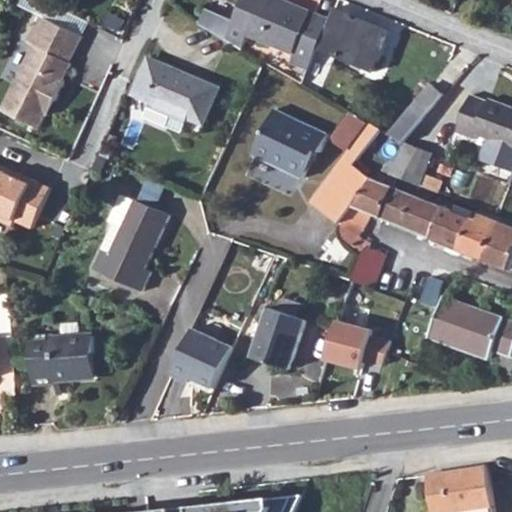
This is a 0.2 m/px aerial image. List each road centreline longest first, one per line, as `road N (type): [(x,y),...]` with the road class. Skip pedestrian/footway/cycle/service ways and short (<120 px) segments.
road 1 (tertiary): [(511,421),(0,475)]
road 2 (residential): [(511,285),(379,235)]
